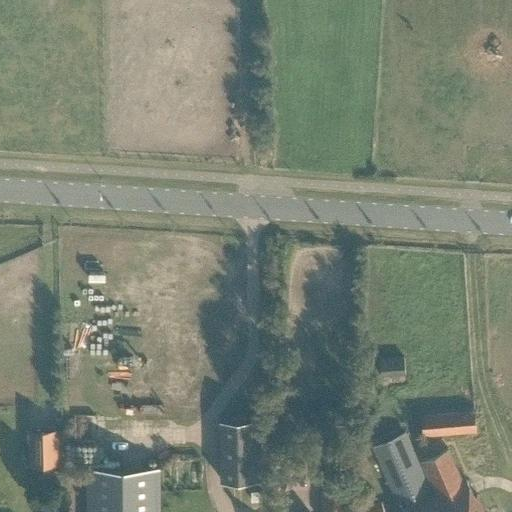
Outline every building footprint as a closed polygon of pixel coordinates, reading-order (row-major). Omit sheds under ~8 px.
[(322,419),(321,437),(346,437),(346,407),(325,406),(325,419),(322,419)] [(474,411),(420,415),(422,435),(476,431),(474,411)] [(264,418),(222,419),(222,480),(264,480),(264,418)] [(58,428),(29,429),(29,465),(59,464),(58,428)] [(484,511),(477,494),(474,495),(467,480),(464,481),(449,448),(423,460),(438,492),(425,498),(423,492),(432,489),(405,430),(372,445),(398,503),(413,497),(415,502),(405,507),(407,511),(385,511),(384,510),(386,510),(382,500),(360,508),(361,511),(484,511)] [(161,511),(161,466),(86,467),(86,511),(161,511)] [(323,469),(323,479),(343,480),(344,470),(323,469)] [(344,511),(346,481),(322,480),(320,511),(344,511)] [(261,490),(251,490),(251,499),(261,499),(261,490)]
